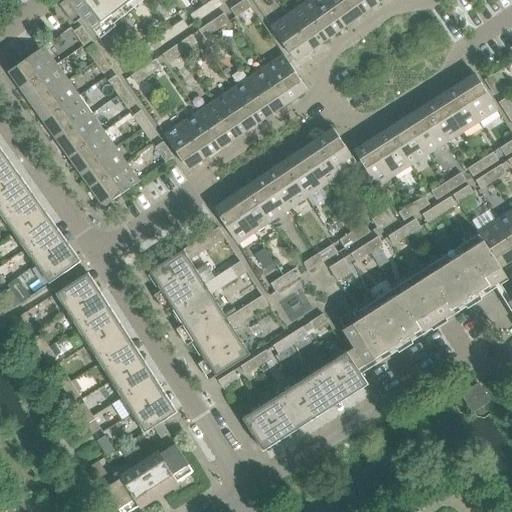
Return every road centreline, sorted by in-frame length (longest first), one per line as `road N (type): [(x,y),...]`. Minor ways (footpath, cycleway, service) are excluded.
road 1 (residential): [(511,377),(498,357),(457,361),(249,494)]
road 2 (residential): [(328,99),(357,118),(451,62),(511,12)]
road 3 (residential): [(201,416),(105,252)]
road 4 (residential): [(105,252),(0,105)]
road 5 (residential): [(197,188),(223,189),(317,126),(320,104)]
road 6 (residential): [(197,188),(205,170),(303,106),(320,104)]
road 7 (residential): [(328,99),(324,61),(413,0)]
